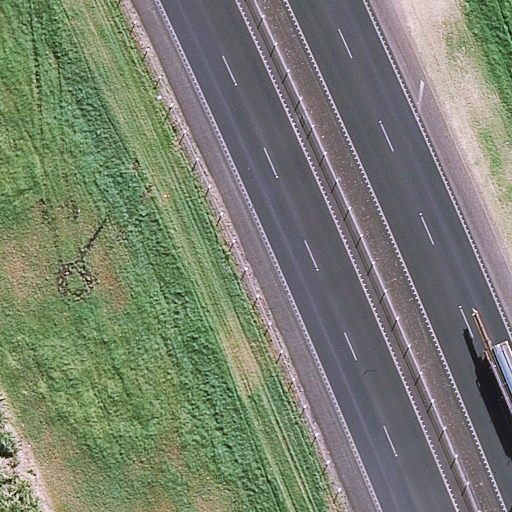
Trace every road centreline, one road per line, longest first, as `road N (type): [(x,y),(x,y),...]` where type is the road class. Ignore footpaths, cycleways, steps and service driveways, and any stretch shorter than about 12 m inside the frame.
road 1 (motorway): [(420,511),(313,249),(197,0)]
road 2 (motorway): [(320,0),(429,235),(511,449)]
road 3 (motorway): [(142,511),(0,309)]
road 4 (motorway): [(436,0),(511,187)]
